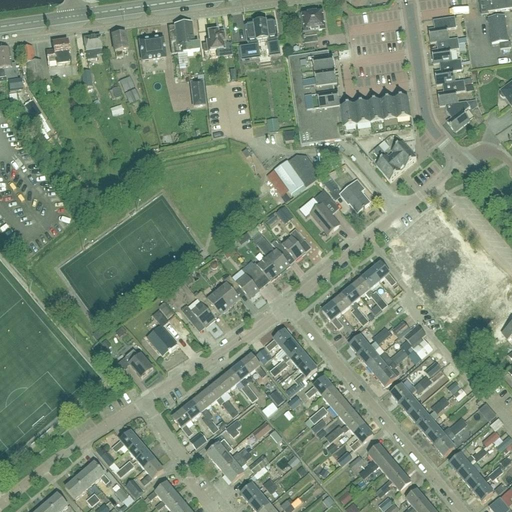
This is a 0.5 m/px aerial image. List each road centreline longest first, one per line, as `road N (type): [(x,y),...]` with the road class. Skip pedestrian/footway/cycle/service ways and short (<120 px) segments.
road 1 (residential): [(288,307),(463,511)]
road 2 (residential): [(288,307),(433,185)]
road 3 (residential): [(0,507),(145,403)]
road 4 (tertiary): [(461,162),(424,111),(408,0)]
road 5 (residential): [(145,403),(288,307)]
road 6 (residential): [(212,511),(179,478),(180,452),(145,403)]
road 7 (primary): [(74,17),(196,0)]
